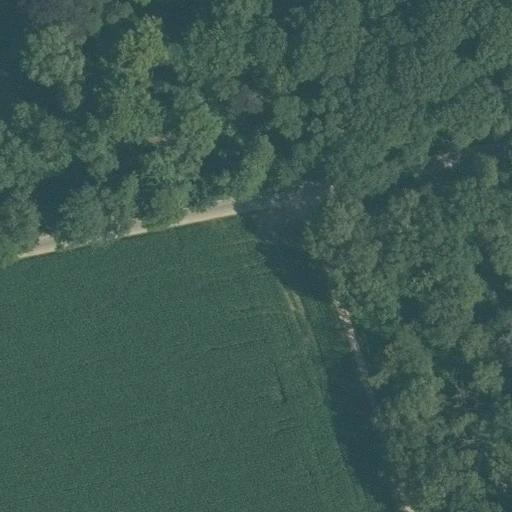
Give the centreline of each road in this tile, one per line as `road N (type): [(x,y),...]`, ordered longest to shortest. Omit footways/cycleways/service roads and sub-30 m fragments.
road 1 (unclassified): [(511,145),(0,253)]
road 2 (track): [(387,511),(280,194)]
